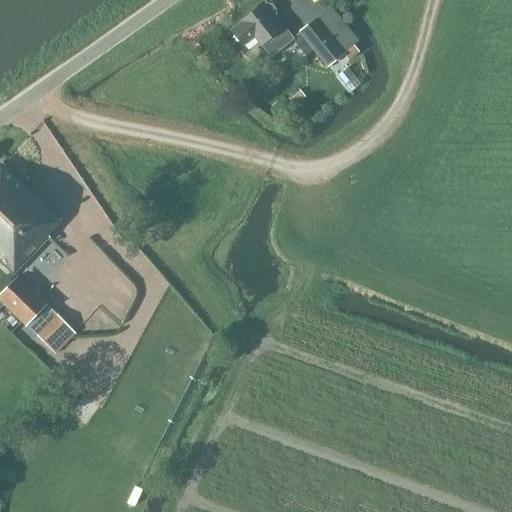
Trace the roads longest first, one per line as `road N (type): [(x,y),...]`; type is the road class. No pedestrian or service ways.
road 1 (track): [(436,0),(396,126),(338,167),(304,171),(87,124),(56,78)]
road 2 (unclassified): [(0,119),(165,0)]
